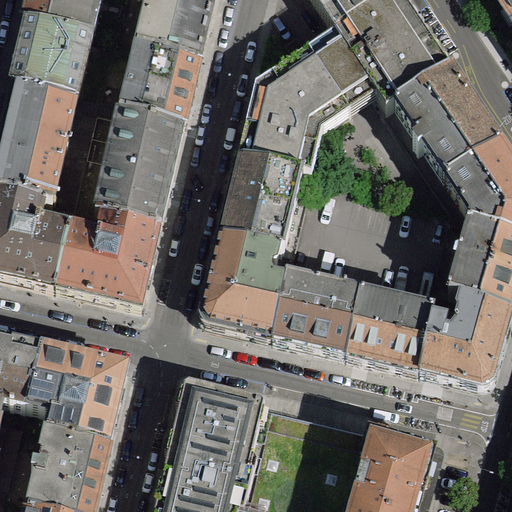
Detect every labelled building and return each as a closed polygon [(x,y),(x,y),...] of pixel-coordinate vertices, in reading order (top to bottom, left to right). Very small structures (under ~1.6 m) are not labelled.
[(93,47),(105,0),(37,0),(30,33),(93,47)] [(216,0),(153,0),(140,58),(199,73),(216,0)] [(308,0),(336,41),(397,0),(308,0)] [(388,120),(397,115),(451,79),(398,0),(397,0),(336,41),(377,104),(388,120)] [(511,0),(493,0),(511,27),(511,0)] [(14,97),(77,113),(93,47),(30,33),(14,97)] [(377,104),(336,41),(320,52),(309,59),(351,121),(361,114),(377,104)] [(199,73),(140,58),(137,57),(121,122),(184,137),(199,73)] [(351,121),(309,59),(294,69),(258,94),(240,165),(304,180),(314,182),(324,140),(351,121)] [(446,189),(501,154),(451,79),(397,115),(419,149),(414,151),(420,160),(424,157),(446,189)] [(0,156),(0,199),(46,211),(54,213),(67,157),(77,113),(14,97),(0,156)] [(98,118),(77,113),(67,157),(89,162),(98,118)] [(184,137),(121,122),(98,222),(105,224),(161,237),(184,137)] [(470,232),(511,243),(511,170),(501,154),(446,189),(472,226),(470,232)] [(304,180),(240,165),(221,244),(280,257),(285,258),(304,180)] [(0,284),(57,299),(71,237),(42,230),(46,211),(0,199),(0,284)] [(161,237),(105,224),(101,244),(71,237),(57,299),(142,318),(161,237)] [(449,302),(511,317),(511,243),(470,232),(449,302)] [(280,257),(221,244),(203,320),(212,334),(274,348),(287,289),(274,286),(271,281),(273,272),(277,273),(280,257)] [(288,285),(287,289),(274,348),(312,357),(348,365),(361,302),(288,285)] [(436,320),(361,302),(348,365),(386,375),(420,383),(434,326),(436,320)] [(511,327),(511,317),(449,302),(444,322),(436,320),(420,383),(493,402),(511,327)] [(43,356),(0,346),(0,427),(4,412),(28,417),(43,356)] [(43,356),(28,417),(52,423),(48,440),(109,454),(128,376),(43,356)] [(263,408),(189,389),(157,511),(241,511),(262,426),(264,417),(265,413),(263,408)] [(350,511),(370,441),(365,440),(343,435),(277,420),(264,417),(262,426),(241,511),(350,511)] [(23,435),(2,430),(0,437),(0,446),(6,448),(0,474),(0,481),(12,484),(23,435)] [(95,511),(109,454),(48,440),(31,511),(95,511)] [(370,441),(350,511),(420,511),(426,491),(423,490),(432,458),(370,441)]
